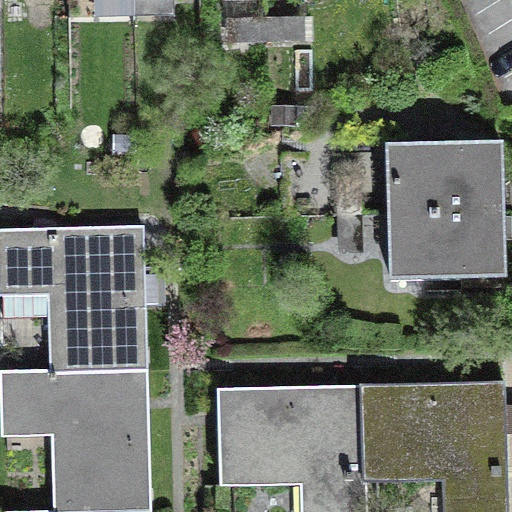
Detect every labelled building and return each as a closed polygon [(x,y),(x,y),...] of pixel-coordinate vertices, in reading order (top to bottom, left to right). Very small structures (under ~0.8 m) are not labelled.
[(392,214),(499,211),(497,145),(390,148),(392,214)] [(499,211),(392,214),(394,279),(501,276),(499,211)] [(138,229),(0,233),(0,237),(2,318),(53,317),(54,373),(142,371),(138,229)] [(54,373),(4,375),(5,423),(54,422),(56,511),(139,511),(145,511),(142,371),(54,373)] [(505,511),(502,390),(362,394),(364,479),(457,477),(458,511),(505,511)] [(362,394),(219,398),(221,483),(321,481),(321,511),(365,511),(364,479),(362,394)]
